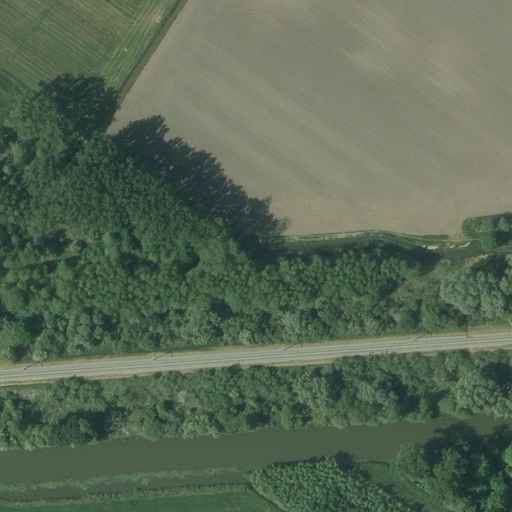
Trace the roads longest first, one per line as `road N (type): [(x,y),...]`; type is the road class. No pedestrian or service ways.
road 1 (track): [(511,232),(385,232),(250,246),(144,169)]
road 2 (track): [(136,179),(0,84)]
